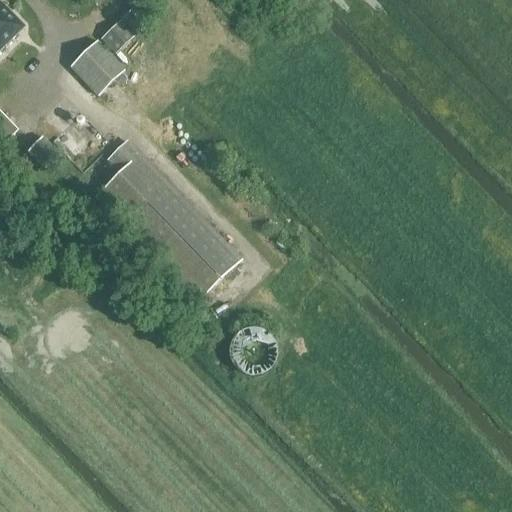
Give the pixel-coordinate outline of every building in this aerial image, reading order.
[(0,52),(24,29),(0,4),(0,52)] [(124,22),(138,38),(150,27),(136,11),(124,22)] [(103,41),(117,55),(134,39),(121,25),(103,41)] [(71,69),(98,99),(125,74),(98,44),(71,69)] [(50,139),(78,113),(66,100),(38,126),(50,139)] [(0,143),(4,148),(18,133),(0,113),(0,143)] [(28,154),(46,172),(60,157),(42,139),(28,154)] [(97,199),(198,305),(242,263),(128,144),(109,162),(122,175),(97,199)] [(230,346),(229,357),(233,367),(240,375),(251,378),(261,377),(270,371),(276,361),(277,351),(273,341),(265,333),(255,330),(245,331),(236,337),(230,346)]
